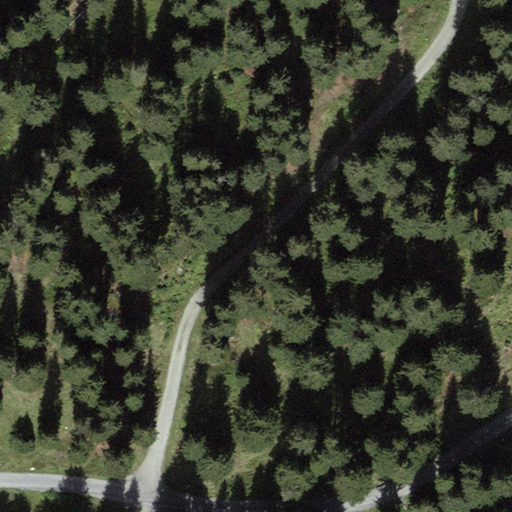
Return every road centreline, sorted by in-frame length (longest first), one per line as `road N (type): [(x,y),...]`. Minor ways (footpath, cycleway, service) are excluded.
road 1 (track): [(147,498),(193,310),(451,28),(459,0)]
road 2 (track): [(511,418),(442,470),(333,506),(147,498)]
road 3 (track): [(0,481),(147,498)]
